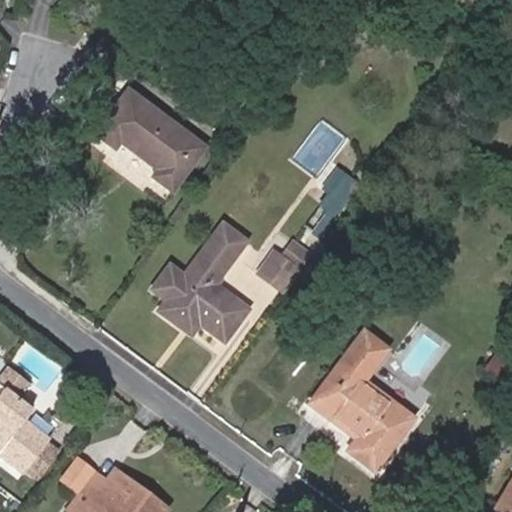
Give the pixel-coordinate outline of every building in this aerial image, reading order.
[(172,188),(203,146),(129,91),(97,133),(115,147),(120,141),(158,169),(154,175),(172,188)] [(319,203),(335,215),(360,182),(343,171),(319,203)] [(158,309),(192,334),(200,323),(224,339),(247,307),(212,282),(234,254),(227,249),(237,235),(223,224),(212,238),(184,276),(170,265),(152,288),(166,299),(158,309)] [(309,254),(291,242),(281,255),(299,268),(309,254)] [(294,275),(280,264),(264,286),(278,297),(294,275)] [(347,430),(374,394),(358,382),(384,346),(363,332),(310,403),(347,430)] [(511,357),(499,350),(486,370),(511,387),(511,385),(511,368),(509,366),(511,360),(511,357)] [(0,369),(0,383),(15,396),(27,380),(4,363),(0,369)] [(15,396),(0,383),(0,457),(22,475),(25,471),(48,439),(49,437),(25,418),(32,408),(15,396)] [(385,401),(374,394),(347,430),(358,438),(349,450),(375,469),(412,416),(388,398),(385,401)] [(59,448),(48,439),(25,471),(36,479),(59,448)] [(86,511),(164,511),(167,509),(115,470),(106,481),(92,471),(64,508),(69,511),(82,511),(84,510),(86,511)] [(511,511),(511,478),(492,511),(491,511),(511,511)]
